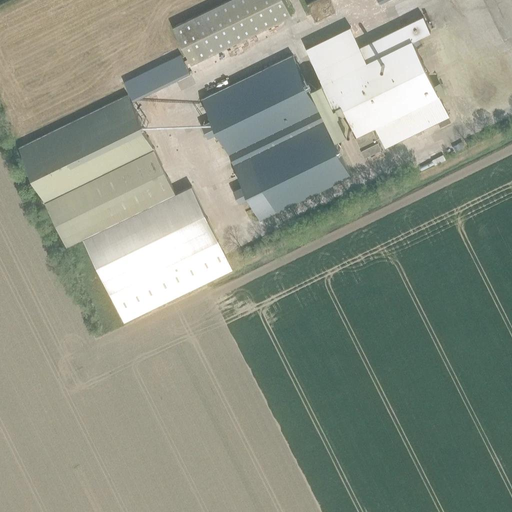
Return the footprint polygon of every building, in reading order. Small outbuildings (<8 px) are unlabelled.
[(192,64),(293,16),(284,0),(228,0),(174,27),(192,64)] [(316,21),(336,12),(329,0),(316,0),(308,4),(316,21)] [(346,112),(357,135),(375,126),(386,147),(449,116),(413,39),(432,30),(423,17),(360,47),(351,28),(307,49),(322,82),(334,107),(336,106),(342,104),(346,112)] [(134,102),(191,74),(182,54),(125,82),(134,102)] [(261,220),(351,176),(293,56),(203,99),(214,120),(220,132),(235,164),(234,165),(245,186),(234,192),(239,203),(250,198),(261,220)] [(322,82),(311,87),(336,138),(347,133),(338,115),(340,114),(346,112),(342,104),(336,106),(334,107),(322,82)] [(128,94),(18,148),(66,246),(176,193),(128,94)] [(214,120),(202,125),(208,138),(220,132),(214,120)] [(372,129),(355,137),(365,158),(382,149),(372,129)] [(453,147),(455,152),(464,148),(462,142),(453,147)] [(125,322),(233,269),(193,186),(85,238),(125,322)]
